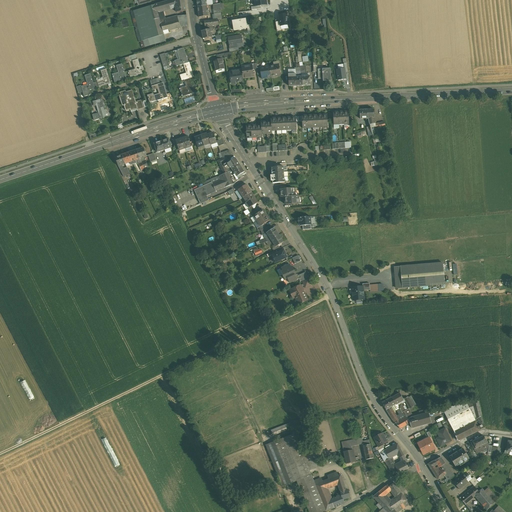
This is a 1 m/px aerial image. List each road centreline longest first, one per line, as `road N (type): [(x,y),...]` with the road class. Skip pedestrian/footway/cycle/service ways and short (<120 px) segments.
road 1 (tertiary): [(421,466),(371,395),(320,274),(217,111)]
road 2 (track): [(0,454),(331,296)]
road 3 (secondary): [(217,111),(511,89)]
road 4 (secondary): [(0,180),(217,111)]
